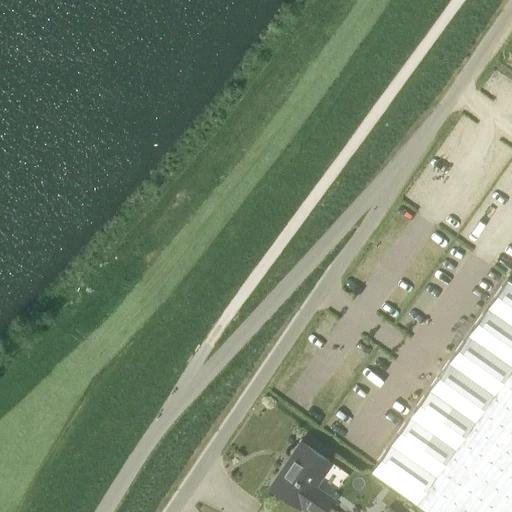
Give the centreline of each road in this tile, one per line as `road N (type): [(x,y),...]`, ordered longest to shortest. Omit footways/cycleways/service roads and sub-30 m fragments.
road 1 (track): [(99,511),(170,400),(421,138)]
road 2 (track): [(455,0),(215,325),(197,354),(196,373)]
road 3 (unclassified): [(421,138),(511,10)]
